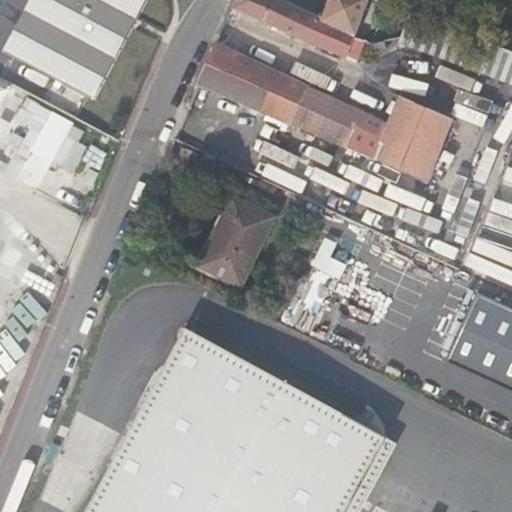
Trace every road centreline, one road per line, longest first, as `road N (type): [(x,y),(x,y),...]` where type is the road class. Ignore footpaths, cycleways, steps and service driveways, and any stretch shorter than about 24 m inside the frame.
road 1 (unknown): [(511,480),(381,392),(219,316),(195,316),(152,336),(60,511)]
road 2 (unclassified): [(0,477),(212,0)]
road 3 (unknown): [(511,399),(399,345)]
